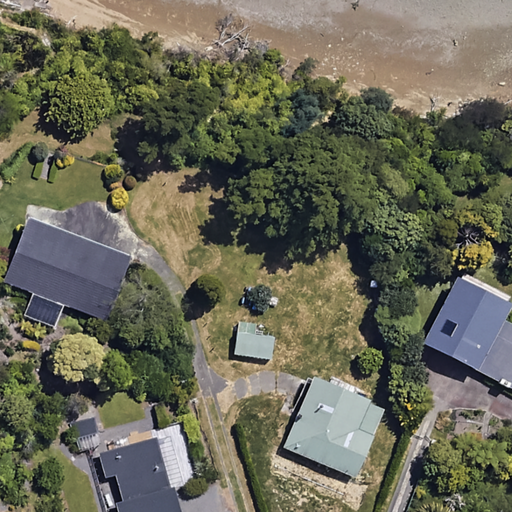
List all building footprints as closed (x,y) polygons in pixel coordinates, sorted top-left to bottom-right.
[(123,252),(21,219),(1,281),(30,291),(22,315),(54,325),(61,305),(102,318),(123,252)] [(506,300),(452,272),(417,340),(511,389),(511,325),(496,317),(506,300)] [(267,331),(230,332),(230,357),(267,357),(267,331)] [(379,407),(304,374),(274,443),(349,476),(379,407)] [(98,442),(90,413),(72,418),(80,447),(98,442)] [(196,476),(179,426),(97,454),(105,477),(113,475),(120,497),(114,499),(118,511),(175,511),(166,486),(196,476)]
